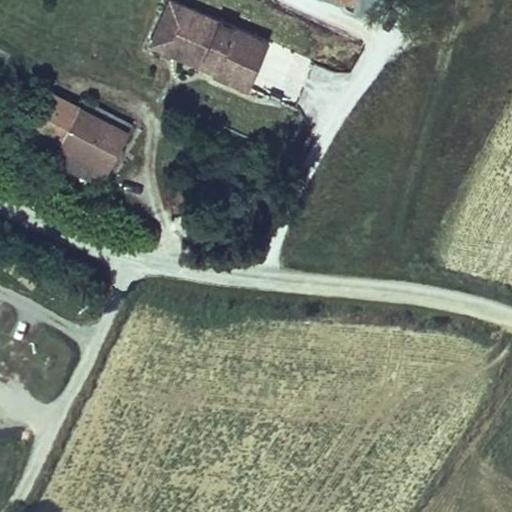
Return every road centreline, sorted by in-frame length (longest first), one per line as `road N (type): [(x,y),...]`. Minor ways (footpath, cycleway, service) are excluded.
road 1 (residential): [(511,317),(481,304),(117,258),(0,208)]
road 2 (unknown): [(250,273),(334,151),(340,123),(319,94)]
